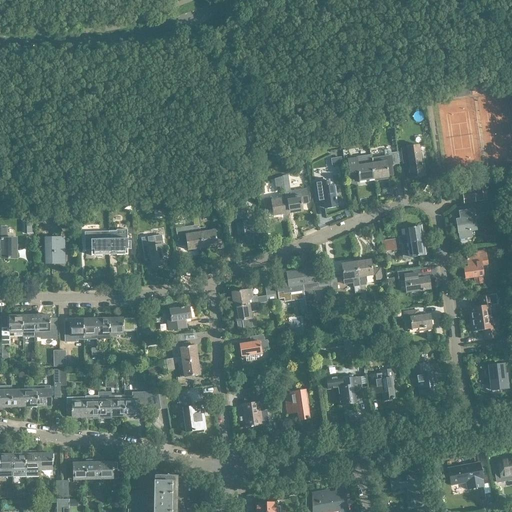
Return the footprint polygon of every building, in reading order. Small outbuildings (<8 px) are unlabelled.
[(454,85),(456,96),(471,94),(470,83),(454,85)] [(427,158),(425,146),(415,148),(414,141),(400,143),(403,163),(409,162),(411,178),(425,175),(423,158),(427,158)] [(351,162),(348,147),(342,148),(342,149),(331,151),(332,156),(343,154),(344,163),(351,162)] [(370,155),(369,148),(363,149),(364,156),(356,157),(359,181),(374,179),(371,163),(370,158),(370,155)] [(391,155),(392,165),(399,164),(397,152),(391,153),(391,155)] [(370,158),(374,179),(383,177),(383,179),(387,178),(387,177),(388,177),(388,174),(393,173),(391,155),(370,158)] [(329,158),(330,166),(341,164),(340,156),(329,158)] [(336,206),(333,186),(329,187),(328,182),(315,184),(317,197),(323,196),(324,208),(336,206)] [(486,200),(484,182),(476,183),(477,193),(473,194),(462,195),(463,203),(474,202),(474,201),(479,200),(479,201),(486,200)] [(285,198),(287,213),(302,211),(301,204),(308,203),(306,188),(289,191),(290,197),(285,198)] [(214,199),(215,211),(223,210),(222,198),(214,199)] [(287,213),(285,198),(271,200),(271,198),(263,199),(264,211),(272,209),(273,216),(287,213)] [(479,203),(480,213),(492,211),(491,201),(479,203)] [(230,224),(228,224),(230,239),(238,237),(238,242),(251,240),(249,233),(252,233),(256,232),(254,220),(250,221),(248,221),(246,221),(245,210),(229,212),(230,224)] [(458,232),(459,232),(459,239),(471,237),(470,231),(476,230),(473,211),(459,213),(460,219),(456,219),(458,232)] [(24,220),(24,234),(33,234),(33,220),(24,220)] [(193,225),(175,228),(176,235),(180,234),(181,245),(187,244),(188,250),(202,248),(199,228),(198,224),(193,225)] [(381,241),(382,245),(422,240),(420,225),(405,228),(406,235),(398,237),(398,238),(381,241)] [(0,247),(0,248),(1,259),(16,258),(15,238),(7,238),(6,226),(0,226),(0,247)] [(204,227),(199,228),(202,248),(217,245),(217,247),(223,246),(221,228),(214,229),(214,230),(205,231),(204,227)] [(116,231),(108,231),(109,255),(124,254),(123,249),(130,249),(130,241),(126,241),(126,229),(116,229),(116,231)] [(108,231),(84,232),(85,250),(93,250),(93,255),(109,255),(108,231)] [(161,235),(141,238),(142,243),(144,256),(149,255),(151,266),(163,264),(162,257),(167,256),(165,245),(163,245),(161,235)] [(63,263),(62,238),(44,238),(45,263),(63,263)] [(422,240),(382,245),(383,252),(402,249),(403,258),(424,255),(422,240)] [(485,251),(466,253),(468,268),(463,269),(465,278),(474,277),(475,284),(483,283),(482,276),(481,266),(487,265),(485,251)] [(358,277),(360,293),(365,292),(364,285),(365,285),(364,276),(375,275),(375,280),(381,279),(379,268),(372,269),(370,259),(355,261),(358,277)] [(358,277),(355,261),(341,263),(344,285),(352,283),(353,287),(354,287),(355,293),(360,293),(358,277)] [(314,267),(300,270),(305,300),(310,299),(309,288),(329,285),(327,272),(316,274),(314,267)] [(419,268),(396,272),(398,282),(404,282),(406,292),(429,289),(428,277),(421,278),(419,268)] [(286,278),(275,280),(278,299),(283,299),(284,302),(299,300),(301,314),(307,313),(305,300),(300,270),(285,272),(286,278)] [(329,275),(332,289),(338,288),(336,274),(329,275)] [(251,289),(231,293),(233,307),(254,303),(257,303),(276,300),(274,286),(265,288),(266,296),(257,297),(257,296),(252,296),(251,289)] [(469,307),(471,319),(491,317),(489,305),(492,304),(491,294),(478,296),(480,306),(469,307)] [(254,303),(233,307),(236,321),(242,320),(243,329),(253,327),(250,312),(258,311),(258,309),(265,307),(273,305),(273,301),(265,303),(264,302),(257,303),(254,303)] [(169,310),(165,311),(168,331),(181,329),(180,323),(183,323),(183,320),(191,318),(189,307),(169,310)] [(391,311),(392,318),(401,317),(400,309),(391,311)] [(430,320),(429,314),(422,315),(422,312),(418,313),(417,310),(403,312),(404,318),(405,318),(407,329),(417,328),(418,332),(432,330),(431,325),(432,325),(431,320),(430,320)] [(1,330),(2,345),(10,344),(10,336),(22,336),(22,315),(9,315),(9,316),(7,316),(7,327),(1,328),(1,330)] [(22,315),(22,336),(23,336),(23,332),(35,331),(35,315),(22,315)] [(35,315),(35,331),(53,331),(52,315),(48,315),(35,315)] [(491,317),(471,319),(473,331),(483,329),(485,339),(497,337),(496,327),(493,327),(491,317)] [(109,318),(96,319),(96,339),(109,339),(109,318)] [(109,318),(109,339),(110,339),(110,335),(123,334),(123,331),(136,331),(137,343),(144,342),(142,326),(136,327),(135,318),(122,318),(109,318)] [(83,335),(83,319),(69,320),(69,321),(65,321),(65,340),(76,340),(76,336),(83,335)] [(96,319),(83,319),(83,335),(84,339),(96,339),(96,319)] [(151,340),(149,327),(143,328),(144,340),(151,340)] [(245,355),(246,361),(256,360),(255,354),(261,353),(261,349),(268,348),(267,340),(263,340),(262,335),(250,337),(251,343),(239,344),(241,356),(245,355)] [(500,340),(501,349),(511,347),(511,341),(511,338),(500,340)] [(179,348),(182,362),(182,363),(197,360),(195,346),(188,347),(188,343),(179,344),(180,348),(179,348)] [(182,363),(182,362),(178,363),(180,377),(178,377),(179,384),(195,381),(194,376),(200,375),(197,360),(182,363)] [(413,372),(416,371),(420,396),(435,394),(432,373),(426,374),(425,364),(412,366),(413,372)] [(488,366),(491,390),(508,388),(506,374),(504,374),(503,364),(488,366)] [(369,375),(372,393),(378,392),(377,392),(381,391),(383,400),(394,398),(392,385),(394,384),(392,369),(381,370),(381,373),(369,375)] [(339,405),(358,403),(358,399),(363,398),(360,377),(353,378),(352,375),(341,377),(341,376),(326,378),(327,389),(338,388),(340,401),(339,401),(339,405)] [(37,389),(37,406),(51,406),(50,395),(54,395),(54,397),(60,397),(60,385),(54,385),(54,384),(54,386),(50,386),(50,385),(37,386),(37,389)] [(10,390),(12,390),(12,386),(0,385),(0,406),(11,406),(10,390)] [(287,414),(293,413),(293,411),(296,411),(298,420),(309,419),(305,390),(290,392),(289,385),(283,386),(287,414)] [(37,389),(23,390),(24,406),(37,406),(37,389)] [(10,390),(11,406),(24,406),(23,390),(12,390),(10,390)] [(125,395),(124,395),(124,400),(125,416),(137,415),(137,407),(144,407),(148,407),(146,395),(152,394),(153,394),(153,391),(144,392),(131,392),(131,396),(125,396),(125,395)] [(110,392),(98,393),(98,396),(98,400),(98,418),(107,418),(107,416),(111,416),(111,400),(111,395),(110,392)] [(164,392),(157,393),(160,409),(166,408),(164,392)] [(153,394),(152,394),(153,399),(154,410),(160,409),(157,393),(153,394)] [(152,394),(146,395),(148,407),(148,411),(154,410),(153,399),(152,394)] [(124,395),(111,395),(111,400),(111,416),(125,416),(124,400),(124,395)] [(197,430),(198,433),(203,432),(203,429),(205,429),(202,405),(192,407),(189,399),(188,399),(186,395),(177,396),(179,409),(182,408),(185,432),(197,430)] [(98,396),(85,397),(85,401),(85,417),(90,417),(90,419),(98,418),(98,400),(98,396)] [(266,410),(261,411),(260,403),(265,402),(264,396),(244,397),(245,404),(241,404),(245,427),(268,424),(266,410)] [(67,404),(66,404),(66,416),(67,416),(67,417),(85,417),(85,401),(85,397),(67,397),(67,404)] [(13,477),(13,454),(0,454),(0,476),(13,476),(13,477)] [(13,454),(13,477),(26,477),(26,454),(13,454)] [(39,476),(39,470),(38,454),(26,454),(26,477),(39,476)] [(38,454),(39,470),(52,470),(51,454),(38,454)] [(500,477),(501,481),(511,479),(511,456),(497,459),(499,470),(495,471),(496,477),(500,477)] [(86,460),(86,463),(86,479),(99,479),(99,463),(95,463),(95,460),(86,460)] [(99,463),(99,479),(118,479),(117,462),(99,463)] [(483,486),(478,462),(447,468),(450,485),(466,482),(467,489),(483,486)] [(86,479),(86,463),(73,463),(73,479),(86,479)] [(407,486),(411,507),(424,505),(418,474),(389,479),(391,489),(407,486)] [(153,501),(147,501),(147,495),(128,495),(127,511),(146,511),(146,509),(153,509),(153,511),(173,511),(174,475),(154,475),(153,501)] [(327,511),(339,510),(339,511),(351,511),(349,511),(344,487),(335,489),(336,491),(330,492),(329,490),(312,493),(312,511),(327,511)] [(494,508),(490,487),(483,488),(486,499),(482,500),(484,510),(494,508)] [(276,506),(276,503),(256,503),(255,511),(279,511),(280,506),(276,506)]
